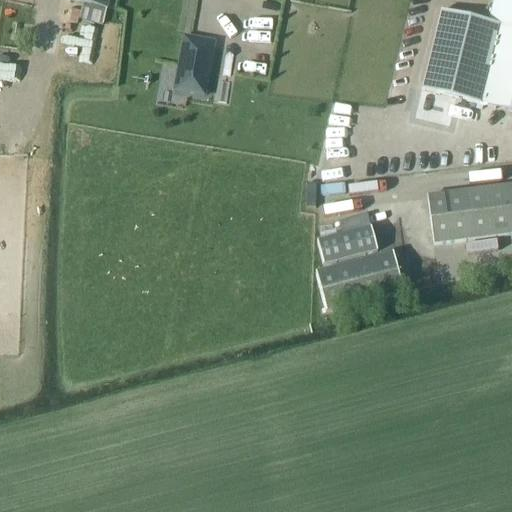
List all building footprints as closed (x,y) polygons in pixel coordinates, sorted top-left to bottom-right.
[(57,0),(107,11),(109,0),(57,0)] [(511,0),(495,0),(489,25),(441,13),(421,92),(511,114),(511,0)] [(187,42),(178,93),(205,97),(214,47),(187,42)] [(315,166),(318,186),(367,179),(364,159),(315,166)] [(511,188),(427,199),(433,247),(511,237),(511,188)] [(317,244),(323,267),(377,253),(371,230),(317,244)] [(393,256),(315,276),(325,315),(403,294),(393,256)]
